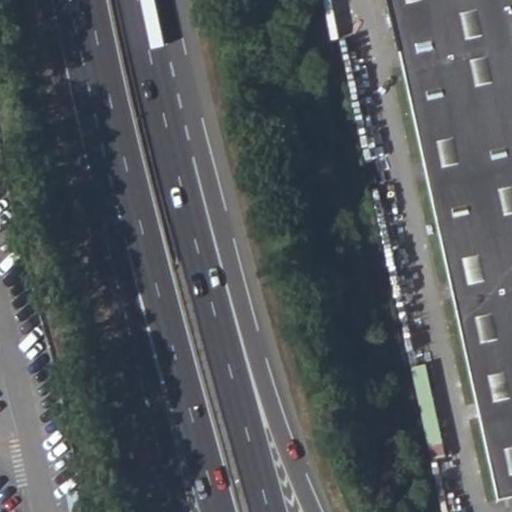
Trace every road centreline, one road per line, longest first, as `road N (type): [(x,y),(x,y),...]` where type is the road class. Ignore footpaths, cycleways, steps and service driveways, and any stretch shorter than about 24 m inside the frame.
road 1 (trunk): [(312,511),(247,338),(202,163),(166,118)]
road 2 (trunk): [(268,511),(166,118)]
road 3 (trunk): [(135,206),(217,511)]
road 4 (trunk): [(135,206),(123,276),(178,511)]
road 5 (trunk): [(90,0),(135,206)]
road 6 (trunk): [(166,118),(137,0)]
